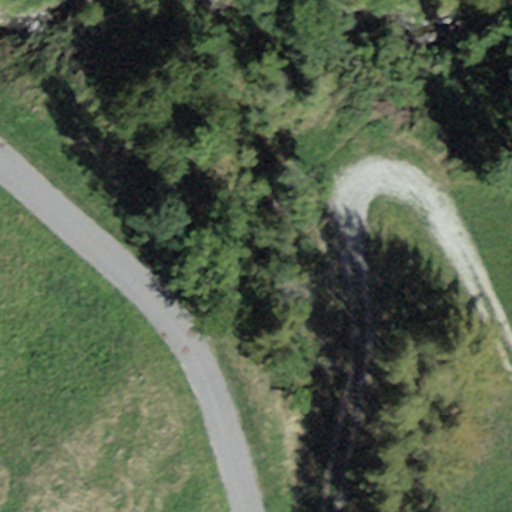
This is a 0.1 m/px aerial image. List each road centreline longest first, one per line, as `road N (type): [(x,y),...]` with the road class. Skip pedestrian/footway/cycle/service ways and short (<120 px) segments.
road 1 (track): [(335,511),(361,364),(352,210),(362,178),(390,169),(413,181),(467,255),(511,348)]
road 2 (unclassified): [(0,163),(140,285),(191,347),(247,511)]
